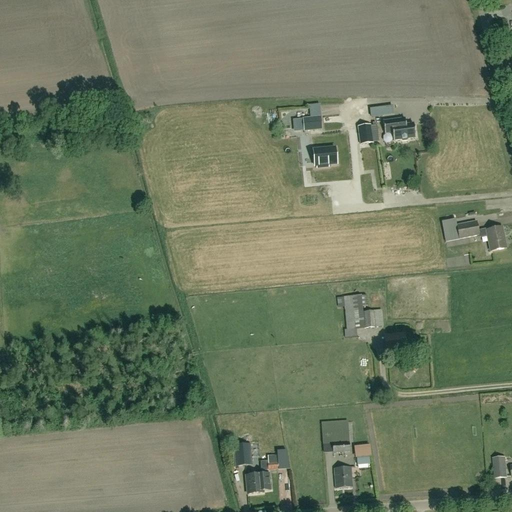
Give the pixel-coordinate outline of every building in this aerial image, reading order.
[(320,130),(319,118),(310,119),(302,119),(303,131),(320,130)] [(393,141),(401,140),(402,142),(407,141),(408,139),(415,138),(413,124),(405,125),(405,119),(383,122),(384,134),(392,133),(393,141)] [(360,145),(373,143),(370,125),(357,127),(360,145)] [(345,142),(357,141),(357,131),(344,131),(345,142)] [(342,135),(324,136),(324,146),(342,145),(342,135)] [(336,164),(334,148),(313,150),(314,166),(316,165),(316,167),(328,166),(328,164),(336,164)] [(476,222),(456,226),(457,228),(443,231),(445,243),(459,240),(479,236),(478,232),(476,222)] [(502,227),(486,231),(487,237),(490,252),(506,249),(502,227)] [(357,338),(354,312),(363,311),(362,307),(363,307),(362,296),(353,297),(343,298),(346,330),(344,331),(345,339),(357,338)] [(364,329),(383,327),(381,311),(363,313),(364,329)] [(386,352),(405,351),(404,334),(385,335),(386,352)] [(324,441),(332,441),(333,454),(350,453),(348,422),(326,424),(327,431),(323,431),(324,441)] [(250,445),(234,447),(236,467),(252,465),(250,445)] [(356,458),(371,457),(371,446),(355,447),(356,458)] [(268,457),(268,462),(260,463),(261,471),(268,471),(268,472),(278,471),(277,462),(277,457),(268,457)] [(494,479),(507,478),(505,458),(493,459),(494,479)] [(335,489),(352,488),(351,468),(334,469),(335,489)] [(269,474),(246,476),(248,495),(263,494),(263,492),(271,491),(269,474)]
